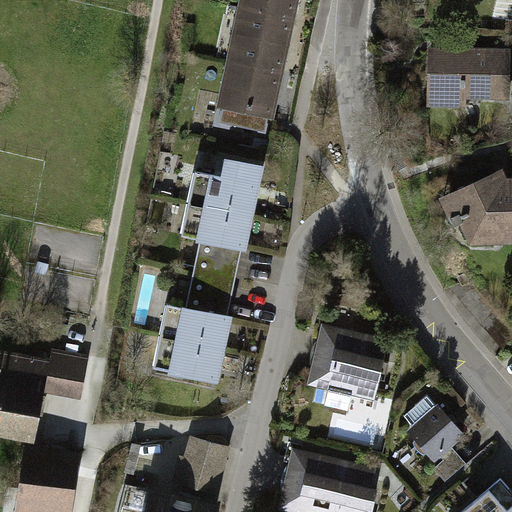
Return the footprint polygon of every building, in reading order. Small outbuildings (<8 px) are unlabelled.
[(244,0),(222,111),(278,122),(302,0),(244,0)] [(511,52),(435,55),(437,117),(511,114),(511,52)] [(447,197),(472,245),(511,244),(511,178),(507,169),(494,175),(447,197)] [(225,386),(238,314),(232,313),(234,303),(240,266),(243,249),(256,251),(268,187),(200,175),(188,242),(206,246),(195,308),(174,305),(161,375),(225,386)] [(322,354),(313,388),(379,404),(394,344),(328,328),(322,354)] [(82,400),(89,356),(52,348),(51,357),(0,347),(0,404),(43,413),(47,392),(82,400)] [(0,440),(41,447),(52,402),(0,392),(0,440)] [(440,409),(411,436),(432,459),(461,431),(440,409)] [(216,495),(233,448),(191,433),(174,480),(216,495)] [(448,479),(468,463),(457,449),(437,466),(448,479)] [(367,511),(377,469),(297,451),(291,475),(282,511),(367,511)] [(80,511),(87,486),(91,466),(31,455),(27,475),(17,511),(80,511)] [(482,483),(448,511),(511,511),(511,499),(511,498),(502,505),(482,483)] [(213,511),(215,508),(147,495),(142,511),(213,511)]
